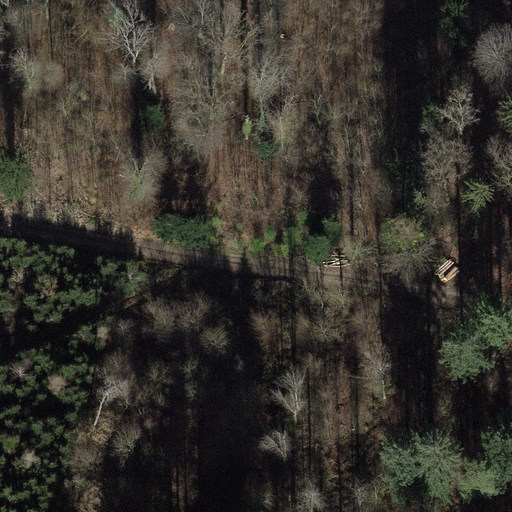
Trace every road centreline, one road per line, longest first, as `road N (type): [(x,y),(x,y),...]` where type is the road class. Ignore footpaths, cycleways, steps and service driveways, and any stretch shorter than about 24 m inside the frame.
road 1 (track): [(0,221),(511,305)]
road 2 (track): [(202,259),(0,362)]
